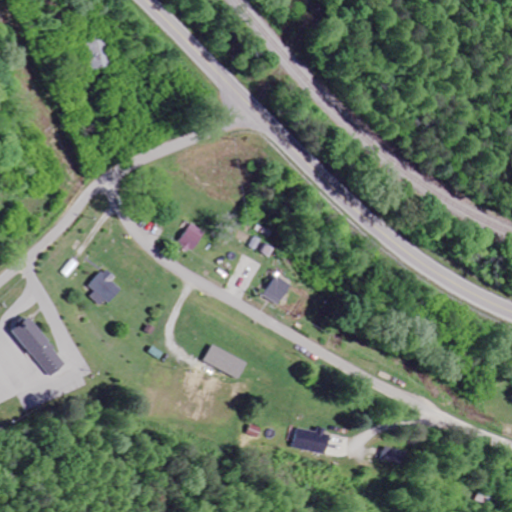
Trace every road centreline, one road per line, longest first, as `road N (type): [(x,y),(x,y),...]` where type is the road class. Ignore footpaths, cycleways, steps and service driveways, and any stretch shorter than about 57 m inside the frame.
road 1 (residential): [(511,442),(355,365),(176,262),(138,228),(110,179)]
road 2 (primary): [(142,0),(377,226),(437,271),(511,310)]
road 3 (residential): [(0,283),(110,179),(253,109)]
